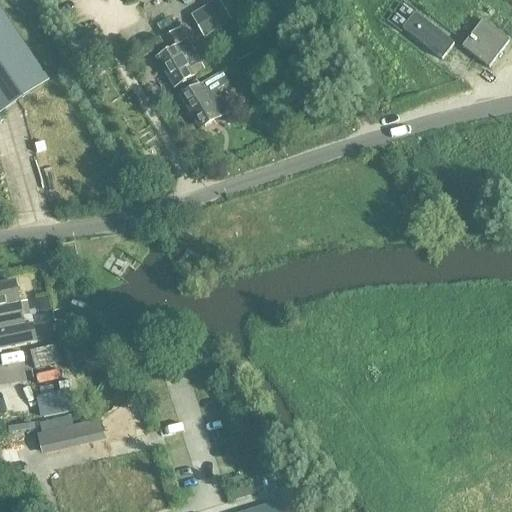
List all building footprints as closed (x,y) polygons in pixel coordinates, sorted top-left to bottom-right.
[(234,26),(220,2),(192,19),(205,43),(234,26)] [(0,112),(45,82),(0,14),(0,112)] [(443,61),(455,46),(415,15),(403,30),(443,61)] [(483,22),(466,44),(463,48),(490,69),(510,42),(499,33),(483,22)] [(82,66),(106,50),(97,37),(84,45),(82,42),(71,49),(82,66)] [(201,66),(187,43),(156,61),(174,91),(194,79),(190,72),(201,66)] [(338,87),(348,81),(328,46),(317,52),(338,87)] [(281,98),(300,87),(285,63),(267,74),(281,98)] [(229,112),(215,89),(227,82),(222,75),(200,89),(180,100),(199,132),(219,120),(219,119),(229,112)] [(66,263),(78,260),(74,244),(63,246),(66,263)] [(0,352),(10,351),(26,347),(37,345),(33,328),(24,329),(23,321),(29,319),(26,305),(20,307),(15,285),(0,288),(0,352)] [(37,437),(42,458),(104,443),(99,422),(74,428),(72,418),(39,425),(42,436),(37,437)]
